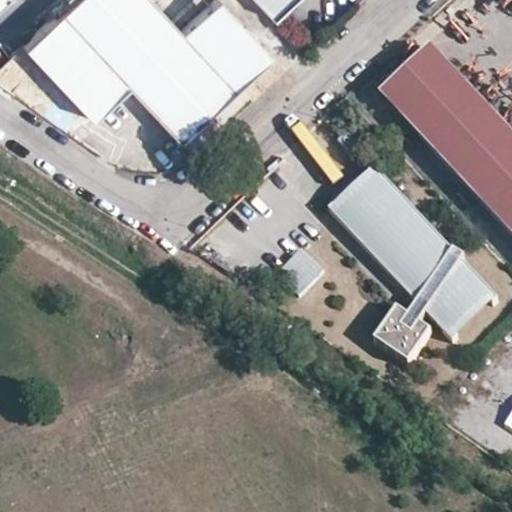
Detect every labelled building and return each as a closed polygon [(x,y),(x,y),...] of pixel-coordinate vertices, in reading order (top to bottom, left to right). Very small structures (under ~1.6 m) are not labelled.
[(69,0),(22,45),(91,117),(127,83),(178,138),(269,53),(218,0),(214,0),(183,30),(153,0),(69,0)] [(254,0),(269,15),(285,0),(254,0)] [(178,138),(184,144),(274,59),(269,53),(178,138)] [(398,117),(446,72),(429,54),(381,99),(398,117)] [(511,141),(446,72),(398,117),(511,235),(511,141)] [(428,315),(450,340),(455,336),(452,333),(487,300),(490,303),(496,298),(463,262),(465,257),(454,250),(451,253),(375,171),(332,212),(417,303),(407,317),(395,309),(374,341),(409,364),(429,333),(420,326),(428,315)] [(300,298),(325,271),(300,248),(275,275),(300,298)]
